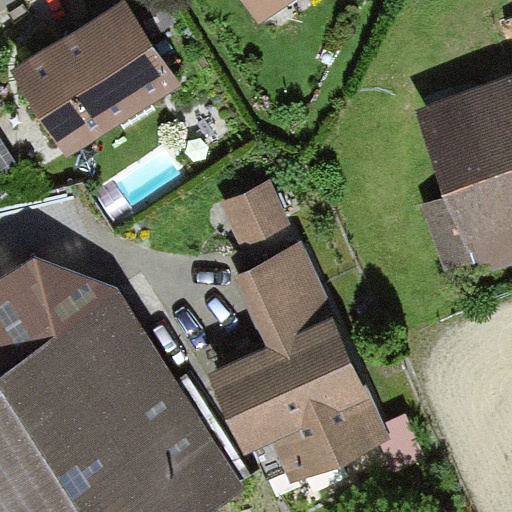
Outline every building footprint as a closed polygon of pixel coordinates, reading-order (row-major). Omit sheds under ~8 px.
[(139,0),(97,0),(13,53),(66,138),(181,66),(139,0)] [(511,55),(419,89),(483,262),(511,251),(511,55)] [(273,173),(223,194),(242,238),(291,217),(273,173)] [(305,223),(238,253),(271,327),(211,354),(246,432),(268,422),(288,467),(393,420),(305,223)] [(0,511),(195,511),(254,476),(124,273),(41,236),(0,263),(0,511)]
